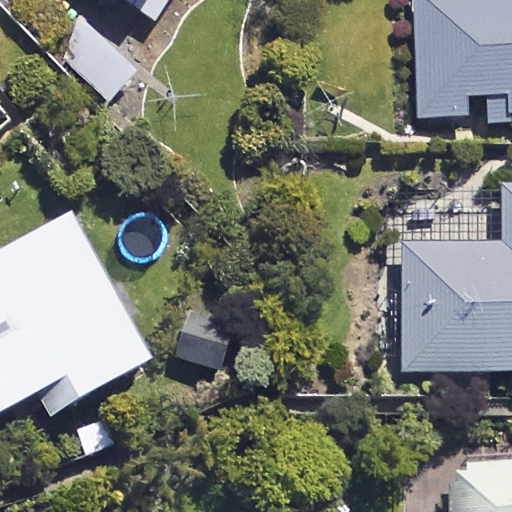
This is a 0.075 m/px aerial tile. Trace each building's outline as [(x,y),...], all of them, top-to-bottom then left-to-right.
[(130,0),(125,8),(152,27),(170,0),(130,0)] [(511,111),(511,0),(412,0),(416,115),(511,111)] [(511,185),(498,186),(500,244),(401,247),(406,374),(511,370),(511,185)] [(142,358),(60,213),(0,247),(0,406),(31,389),(45,414),(142,358)] [(511,511),(511,462),(448,463),(449,511),(511,511)]
